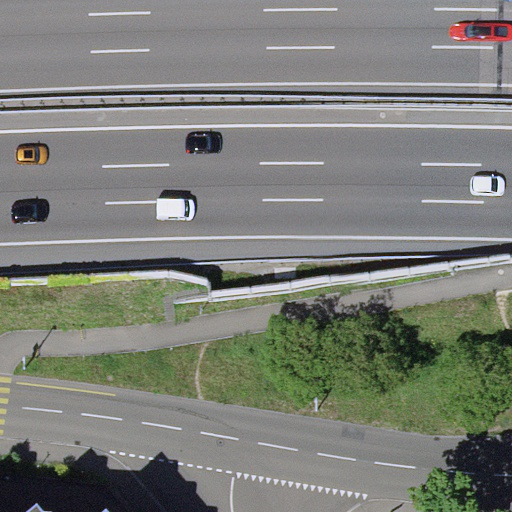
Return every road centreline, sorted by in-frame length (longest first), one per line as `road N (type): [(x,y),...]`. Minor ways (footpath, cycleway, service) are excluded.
road 1 (motorway): [(511,28),(0,35)]
road 2 (motorway): [(0,188),(511,184)]
road 3 (residential): [(240,439),(511,475)]
road 4 (residential): [(0,405),(240,439)]
